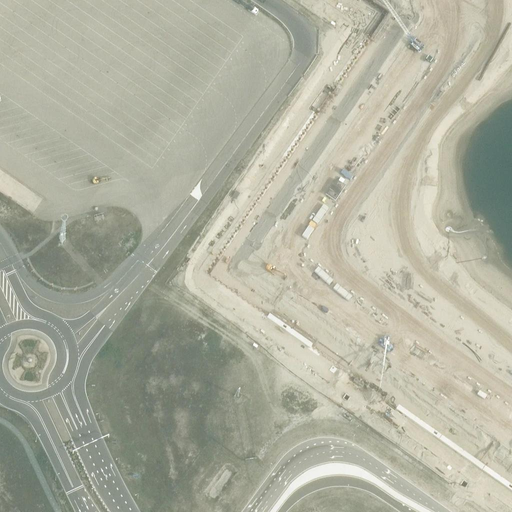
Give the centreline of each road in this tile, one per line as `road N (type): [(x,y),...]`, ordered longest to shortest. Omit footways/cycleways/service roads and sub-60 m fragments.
road 1 (unclassified): [(511,508),(238,314)]
road 2 (unclassified): [(442,511),(360,455),(333,448),(306,455),(256,511)]
road 3 (unclassified): [(282,511),(309,488),(338,481),(369,487),(403,511)]
